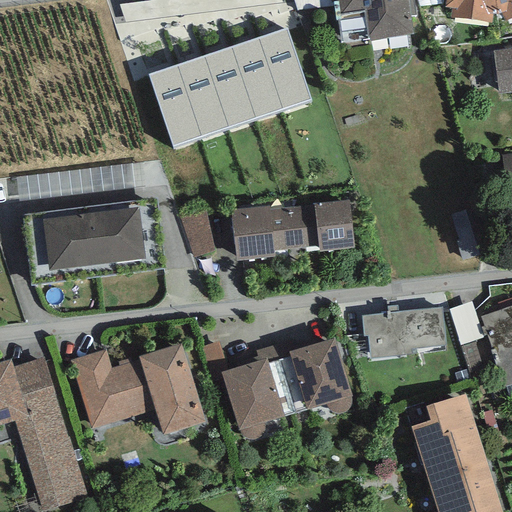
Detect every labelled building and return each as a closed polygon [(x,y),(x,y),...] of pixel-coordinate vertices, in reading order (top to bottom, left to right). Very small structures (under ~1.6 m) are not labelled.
[(176,23),(282,15),(280,0),(127,0),(129,20),(175,17),(176,23)] [(331,2),(330,0),(293,0),(297,11),(333,6),(333,1),(331,2)] [(330,0),(331,2),(333,1),(338,1),(340,15),(365,11),(369,41),(413,35),(408,0),(330,0)] [(493,15),(497,14),(494,0),(444,0),(444,7),(452,8),(451,18),(492,23),(493,15)] [(511,0),(494,0),(497,14),(501,13),(505,21),(511,18),(511,0)] [(287,29),(258,38),(281,109),(310,100),(287,29)] [(258,38),(231,47),(255,118),(281,109),(258,38)] [(231,47),(204,55),(227,128),(255,118),(231,47)] [(511,48),(493,51),(499,94),(511,92),(511,48)] [(204,55),(177,64),(201,137),(227,128),(204,55)] [(177,64),(148,75),(173,147),(201,137),(177,64)] [(511,153),(501,155),(506,200),(511,198),(511,153)] [(349,199),(230,210),(235,260),(274,256),(273,251),(318,247),(318,251),(354,248),(349,199)] [(138,207),(42,219),(49,271),(145,259),(138,207)] [(205,209),(179,217),(193,258),(215,250),(205,209)] [(494,254),(488,210),(460,213),(465,257),(494,254)] [(472,303),(449,310),(460,345),(483,338),(472,303)] [(397,306),(386,307),(387,313),(361,316),(363,337),(367,336),(369,358),(412,354),(411,349),(445,346),(442,307),(397,312),(397,306)] [(511,306),(481,317),(506,387),(511,384),(511,306)] [(334,338),(288,352),(306,411),(326,404),(328,408),(330,410),(333,412),(338,414),(341,414),(346,411),(348,409),(350,405),(350,402),(350,400),(350,397),(352,397),(334,338)] [(218,342),(200,348),(213,386),(224,383),(220,372),(227,370),(218,342)] [(106,350),(70,361),(91,429),(155,410),(163,436),(205,422),(181,343),(118,363),(119,366),(112,368),(106,350)] [(13,368),(11,359),(0,362),(0,425),(14,421),(42,511),(45,511),(88,499),(44,358),(13,368)] [(283,417),(266,358),(227,370),(220,372),(224,383),(238,431),(240,430),(241,433),(243,436),(245,439),(250,441),(254,440),(259,439),(263,436),(264,431),(265,427),(264,423),(283,417)] [(465,394),(425,406),(430,421),(411,427),(429,486),(437,511),(501,511),(488,468),(465,394)]
